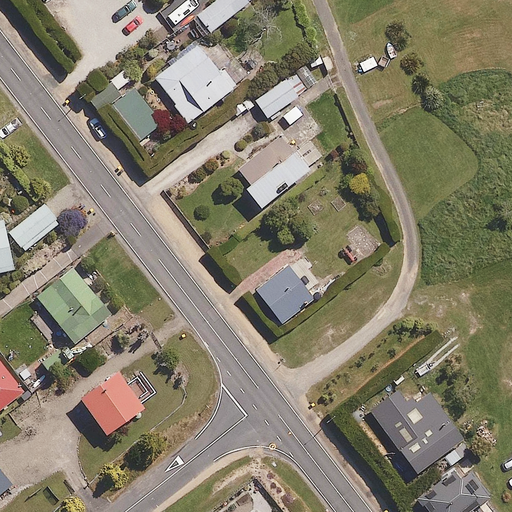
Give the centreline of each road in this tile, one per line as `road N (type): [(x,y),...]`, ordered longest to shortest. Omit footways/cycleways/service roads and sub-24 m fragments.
road 1 (secondary): [(0,54),(266,399)]
road 2 (unknown): [(266,399),(439,259)]
road 3 (residential): [(266,399),(125,511)]
road 4 (secondary): [(266,399),(354,511)]
